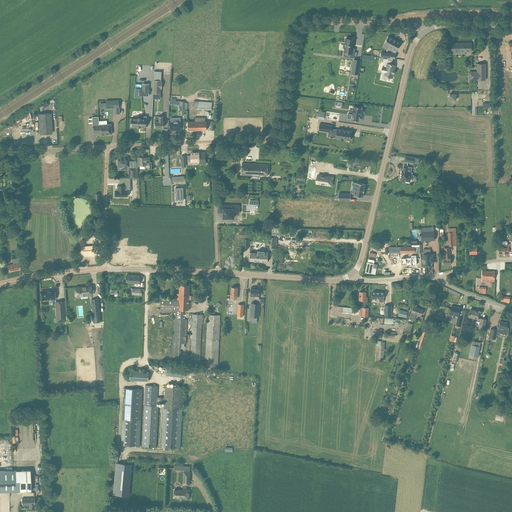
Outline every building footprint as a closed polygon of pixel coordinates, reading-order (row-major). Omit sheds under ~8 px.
[(396,40),(396,41),(389,37),(385,44),(389,46),(392,48),(391,51),(396,53),(397,51),(401,43),(396,40)] [(346,38),(344,52),(350,53),(349,57),(354,58),(355,48),(353,48),(354,39),(346,38)] [(472,43),(452,43),(452,54),(465,54),(465,51),(472,51),(472,43)] [(383,71),(381,79),(387,80),(387,77),(388,77),(389,77),(391,77),(392,78),(392,77),(393,74),(393,73),(394,73),(395,70),(394,70),(394,69),(395,66),(394,66),(395,65),(394,65),(392,64),(391,64),(390,64),(386,63),(387,59),(384,59),(383,62),(385,63),(384,67),(383,67),(382,71),(383,71)] [(354,60),(351,73),(357,74),(360,61),(354,60)] [(468,76),(468,80),(485,80),(485,63),(477,63),(477,72),(473,72),(473,76),(468,76)] [(161,88),(162,82),(161,81),(154,80),(153,93),(156,93),(160,93),(160,88),(161,88)] [(139,89),(139,95),(149,96),(149,90),(148,90),(149,84),(143,83),(142,89),(139,89)] [(119,108),(119,100),(106,100),(106,108),(119,108)] [(212,110),(212,101),(199,100),(199,101),(194,101),(194,107),(197,107),(197,109),(212,110)] [(353,106),(352,114),(348,113),(347,118),(359,120),(360,115),(361,115),(362,109),(361,109),(361,107),(353,106)] [(51,113),(39,114),(40,134),(52,133),(51,113)] [(327,113),(326,120),(338,122),(339,115),(327,113)] [(132,117),(132,126),(137,127),(141,127),(146,127),(146,123),(147,123),(147,116),(138,115),(138,118),(132,117)] [(107,124),(107,120),(99,121),(99,116),(92,117),(93,133),(99,133),(100,135),(112,134),(111,124),(107,124)] [(163,121),(163,116),(155,116),(155,117),(155,118),(154,118),(154,124),(155,124),(155,127),(156,127),(156,128),(159,128),(159,127),(163,127),(163,121)] [(195,121),(188,121),(188,125),(188,130),(207,130),(207,125),(207,121),(205,121),(205,117),(195,117),(195,121)] [(180,118),(170,118),(170,122),(170,130),(174,130),(174,128),(180,128),(180,122),(180,118)] [(344,139),(350,140),(352,131),(337,129),(332,129),(332,125),(319,124),(318,130),(331,132),(331,133),(336,134),(336,138),(338,138),(338,139),(344,140),(344,139)] [(191,155),(187,155),(188,160),(191,160),(191,161),(199,161),(199,164),(206,163),(205,152),(199,152),(195,152),(195,154),(191,154),(191,155)] [(140,157),(137,157),(138,162),(138,165),(146,165),(145,162),(150,162),(150,157),(145,157),(140,157)] [(117,161),(117,162),(117,164),(117,165),(118,165),(118,167),(123,167),(123,169),(127,169),(127,166),(129,166),(129,163),(129,158),(118,159),(118,161),(117,161)] [(242,163),(241,175),(251,175),(251,173),(252,173),(258,173),(259,173),(259,175),(267,176),(268,164),(255,164),(254,164),(252,164),(242,163)] [(401,178),(402,178),(401,180),(410,181),(410,179),(413,179),(414,175),(411,175),(412,167),(404,166),(403,171),(402,171),(401,178)] [(309,167),(308,178),(314,179),(316,168),(309,167)] [(318,175),(317,183),(320,184),(331,185),(333,177),(318,175)] [(339,193),(339,200),(350,200),(350,196),(354,196),(354,195),(363,197),(363,196),(364,192),(364,188),(365,184),(360,183),(361,182),(357,182),(356,182),(356,183),(354,192),(351,192),(350,194),(339,193)] [(114,191),(114,195),(115,195),(115,196),(120,196),(120,197),(125,197),(125,196),(127,196),(127,190),(125,190),(125,185),(118,185),(118,190),(115,190),(115,191),(114,191)] [(183,187),(175,188),(176,200),(184,200),(183,187)] [(308,190),(307,196),(320,198),(321,192),(308,190)] [(239,205),(219,205),(218,212),(224,212),(223,217),(233,218),(234,212),(239,213),(239,205)] [(282,228),(272,227),(271,234),(281,235),(282,228)] [(434,232),(421,232),(421,240),(434,240),(434,232)] [(511,244),(499,244),(499,247),(498,247),(499,253),(509,253),(509,250),(511,249),(511,233),(511,234),(511,241),(511,244)] [(99,253),(98,245),(87,246),(87,250),(84,250),(84,254),(99,253)] [(450,258),(449,248),(444,248),(445,258),(443,258),(443,265),(451,264),(451,258),(450,258)] [(423,259),(422,259),(422,260),(422,263),(423,263),(423,265),(428,265),(430,265),(431,265),(431,264),(431,263),(434,263),(434,260),(434,254),(430,254),(430,249),(423,249),(423,254),(423,255),(423,259)] [(261,257),(261,252),(260,251),(260,253),(250,252),(250,260),(257,261),(257,256),(261,257)] [(268,252),(261,252),(261,257),(257,256),(257,261),(268,262),(268,252)] [(23,263),(20,254),(17,255),(17,258),(12,259),(13,264),(7,265),(9,272),(20,269),(19,264),(23,263)] [(417,255),(411,255),(411,259),(407,259),(406,259),(406,265),(411,264),(411,265),(417,265),(417,255)] [(367,262),(365,272),(371,273),(373,267),(377,268),(377,264),(367,262)] [(482,271),(481,281),(485,281),(494,281),(495,279),(495,271),(488,271),(482,271)] [(135,283),(135,286),(140,286),(140,276),(126,275),(126,282),(135,283)] [(189,285),(180,285),(179,294),(177,294),(177,299),(161,298),(160,311),(174,312),(173,343),(186,343),(187,320),(182,319),(183,310),(188,310),(189,285)] [(92,295),(91,287),(80,288),(80,287),(75,287),(76,296),(92,295)] [(260,288),(251,287),(251,288),(250,295),(255,295),(255,299),(259,299),(260,289),(260,288)] [(56,299),(55,290),(41,291),(42,300),(56,299)] [(365,308),(366,292),(359,292),(359,308),(362,308),(362,316),(368,316),(368,308),(365,308)] [(379,302),(384,302),(384,298),(384,292),(372,292),(372,298),(379,298),(379,302)] [(98,299),(91,299),(94,322),(101,321),(98,299)] [(66,321),(65,301),(56,302),(57,322),(66,321)] [(374,310),(380,310),(380,313),(384,313),(384,305),(379,305),(379,302),(374,302),(374,310)] [(259,317),(260,304),(251,303),(250,317),(259,317)] [(449,313),(458,315),(457,322),(456,325),(460,326),(463,315),(464,310),(460,309),(460,308),(451,305),(451,308),(450,308),(450,309),(449,313)] [(423,310),(413,306),(411,312),(409,318),(414,320),(416,313),(421,315),(423,310)] [(400,310),(398,316),(406,318),(408,311),(400,310)] [(469,315),(469,316),(473,317),(472,320),(475,321),(480,322),(479,328),(484,329),(485,324),(486,319),(481,318),(478,318),(479,311),(470,310),(469,315)] [(203,324),(203,314),(192,314),(190,366),(200,367),(200,361),(202,324),(203,324)] [(220,315),(207,314),(205,362),(205,367),(205,368),(218,369),(220,315)] [(499,327),(498,332),(507,334),(508,328),(507,328),(508,322),(507,322),(507,321),(504,320),(504,321),(500,320),(499,323),(498,323),(497,326),(499,327)] [(407,322),(402,336),(407,338),(409,332),(410,333),(413,324),(407,322)] [(418,348),(420,348),(426,329),(424,329),(418,348)] [(497,330),(491,329),(489,338),(496,340),(497,330)] [(480,346),(472,345),(470,355),(478,357),(480,346)] [(184,378),(185,367),(167,365),(166,375),(184,378)] [(148,381),(149,372),(131,371),(130,380),(148,381)] [(142,446),(154,447),(157,447),(159,406),(157,405),(157,402),(164,402),(161,447),(180,448),(182,408),(180,408),(182,387),(165,386),(165,391),(164,397),(157,397),(158,391),(158,386),(145,385),(142,446)] [(121,445),(140,446),(142,409),(143,389),(124,388),(123,408),(121,445)] [(116,462),(113,494),(129,496),(131,464),(116,462)] [(0,491),(30,490),(30,470),(0,470),(0,491)] [(190,489),(182,488),(182,489),(174,489),(173,498),(185,498),(185,499),(189,499),(190,489)]
